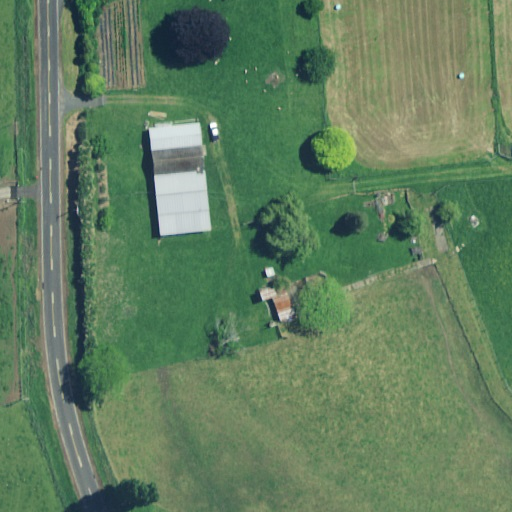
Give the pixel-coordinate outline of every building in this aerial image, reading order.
[(151,152),(201,147),(198,124),(149,129),(151,152)] [(154,176),(203,171),(201,147),(151,152),(154,176)] [(156,197),(205,191),(203,171),(154,176),(156,197)] [(158,217),(207,212),(205,191),(156,197),(158,217)] [(207,212),(158,217),(159,236),(209,231),(207,212)] [(274,297),(272,289),(258,292),(261,301),(274,297)] [(295,317),(288,293),(272,298),(279,322),(295,317)]
